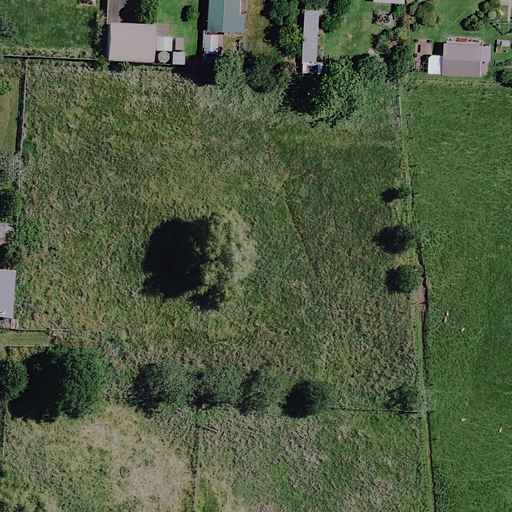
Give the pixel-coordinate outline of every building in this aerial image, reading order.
[(240,13),(240,0),(210,0),(210,29),(249,30),(249,14),(240,13)] [(102,8),(88,7),(86,36),(101,37),(102,8)] [(153,29),(106,27),(105,64),(152,65),(153,29)] [(223,34),(206,34),(205,66),(222,66),(223,34)] [(186,39),(156,38),(155,67),(185,68),(186,39)] [(511,40),(501,40),(501,58),(511,58),(511,40)] [(493,47),(447,44),(446,54),(432,53),(431,73),(491,76),(493,47)] [(13,277),(0,276),(0,320),(10,321),(13,277)]
